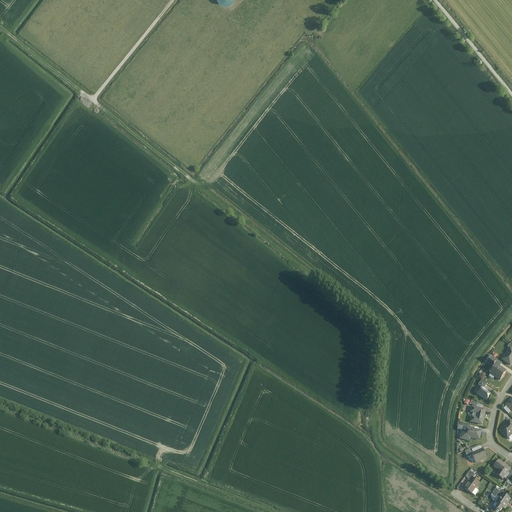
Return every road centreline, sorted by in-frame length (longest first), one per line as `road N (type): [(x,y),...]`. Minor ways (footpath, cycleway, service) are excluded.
road 1 (track): [(0,27),(383,331),(374,436),(385,452),(455,492)]
road 2 (track): [(276,511),(0,404)]
road 3 (track): [(92,100),(173,0)]
road 4 (residential): [(433,0),(511,95)]
